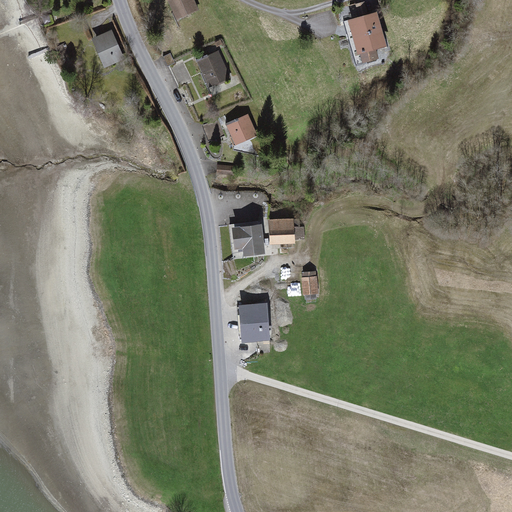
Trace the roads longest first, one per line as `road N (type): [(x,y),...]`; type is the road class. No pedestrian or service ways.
road 1 (tertiary): [(118,0),(184,137),(205,208),(237,511)]
road 2 (track): [(220,373),(511,459)]
